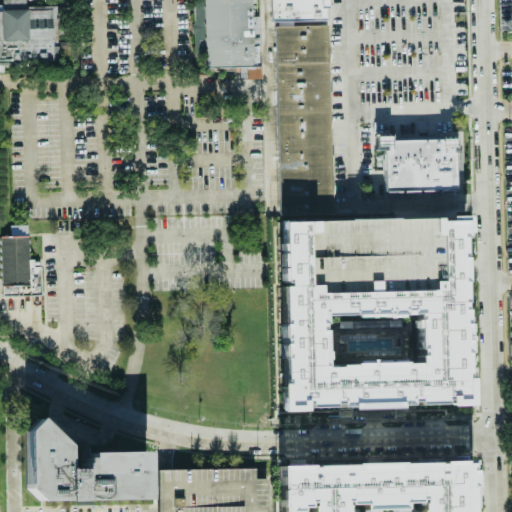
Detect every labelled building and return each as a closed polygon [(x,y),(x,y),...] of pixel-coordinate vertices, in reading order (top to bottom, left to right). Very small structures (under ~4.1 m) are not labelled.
[(262,0),(262,79),(211,79),(211,0),(262,0)] [(286,0),(339,0),(339,23),(288,22),(286,0)] [(0,10),(9,10),(9,2),(35,2),(35,11),(67,11),(67,69),(0,69),(0,10)] [(327,25),(274,26),(278,215),(331,213),(327,25)] [(383,192),(455,190),(454,139),(389,140),(389,136),(374,136),(375,151),(382,151),(383,192)] [(283,390),(279,390),(280,417),(302,416),(302,409),(308,408),(308,413),(331,412),(331,409),(338,409),(338,412),(349,412),(349,416),(398,414),(398,411),(410,411),(410,408),(416,408),(416,411),(444,410),(444,407),(447,406),(447,412),(458,412),(458,413),(472,412),(471,383),(467,383),(466,370),(468,369),(468,365),(466,365),(466,358),(467,358),(469,358),(469,328),(467,328),(467,327),(467,322),(465,322),(465,314),(463,314),(463,308),(464,307),(463,287),(464,287),(464,263),(462,262),(462,243),(465,243),(464,238),(468,238),(468,221),(448,221),(448,225),(438,225),(438,224),(432,224),(432,240),(439,240),(440,286),(431,287),(431,295),(377,296),(377,286),(365,286),(365,297),(318,298),(317,290),(306,291),(305,238),(315,237),(314,226),(281,227),(282,287),(286,287),(286,291),(280,291),(281,329),(280,329),(280,344),(282,344),(282,349),(280,349),(281,364),(282,364),(283,390)] [(27,236),(27,225),(10,225),(10,237),(27,236)] [(7,234),(7,300),(53,300),(53,234),(7,234)] [(26,426),(39,413),(68,441),(68,465),(81,465),(81,459),(86,459),(85,454),(91,454),(90,449),(146,448),(146,498),(93,499),(93,503),(76,503),(76,499),(39,499),(26,485),(26,426)] [(275,457),(277,490),(275,491),(275,499),(277,499),(277,510),(289,510),(289,504),(298,503),(297,499),(305,499),(305,494),(309,494),(309,498),(308,498),(308,506),(306,506),(306,511),(346,511),(345,511),(345,505),(343,504),(343,497),(340,497),(340,492),(346,492),(346,495),(360,494),(361,500),(400,499),(400,492),(414,492),(414,488),(421,488),(421,495),(419,495),(419,502),(417,502),(417,508),(416,509),(416,511),(469,511),(468,483),(471,483),(470,452),(461,452),(461,451),(438,452),(438,454),(434,454),(434,452),(398,454),(398,452),(350,453),(350,456),(313,457),(313,458),(307,458),(307,456),(275,457)] [(156,468),(156,511),(265,511),(265,478),(253,479),(253,468),(165,468),(156,468)]
